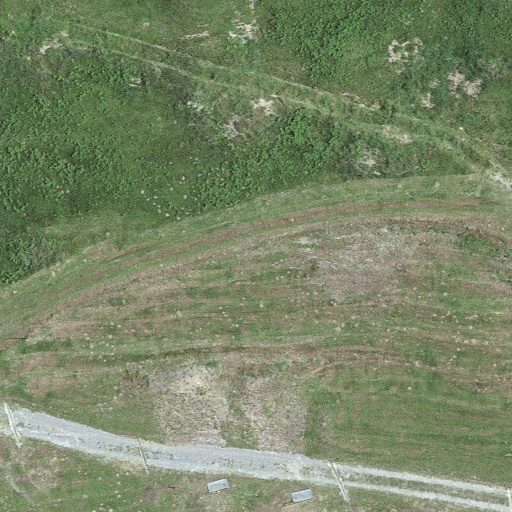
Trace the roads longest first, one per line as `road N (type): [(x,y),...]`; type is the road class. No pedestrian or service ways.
road 1 (track): [(0,403),(18,417),(196,462),(293,466),(511,505)]
road 2 (track): [(511,206),(374,209),(0,306)]
